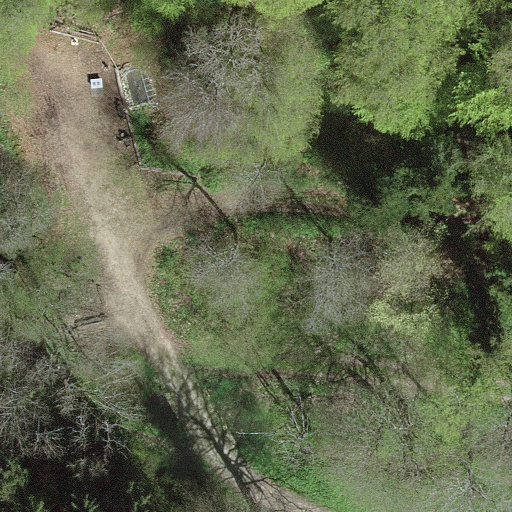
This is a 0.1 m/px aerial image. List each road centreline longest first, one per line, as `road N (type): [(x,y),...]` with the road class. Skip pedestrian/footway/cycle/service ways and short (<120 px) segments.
road 1 (track): [(251,483),(227,459),(118,248),(44,50),(0,11)]
road 2 (track): [(118,248),(177,217),(270,206),(511,203)]
road 3 (track): [(179,358),(511,389)]
